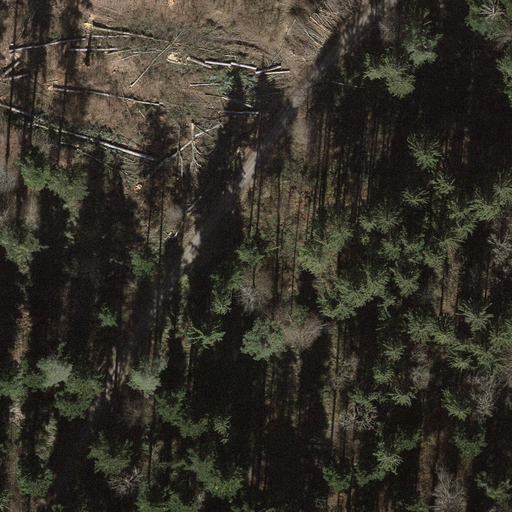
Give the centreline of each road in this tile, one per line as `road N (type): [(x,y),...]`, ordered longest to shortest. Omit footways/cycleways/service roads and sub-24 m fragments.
road 1 (track): [(42,511),(166,277),(297,99),(418,0)]
road 2 (track): [(511,372),(193,511)]
